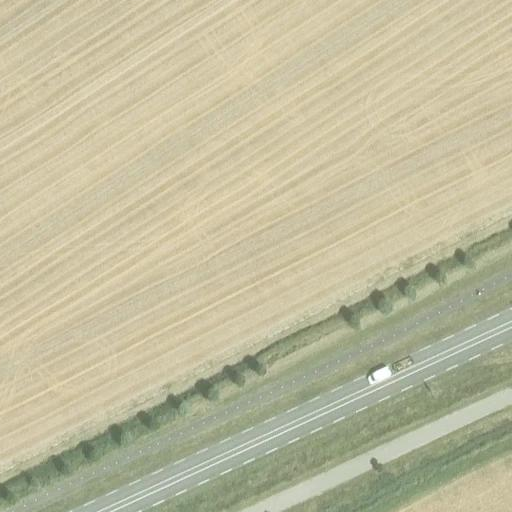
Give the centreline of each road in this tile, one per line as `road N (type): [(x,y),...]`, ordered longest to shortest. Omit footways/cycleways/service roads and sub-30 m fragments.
road 1 (secondary): [(106,511),(511,325)]
road 2 (unclassified): [(264,511),(511,396)]
